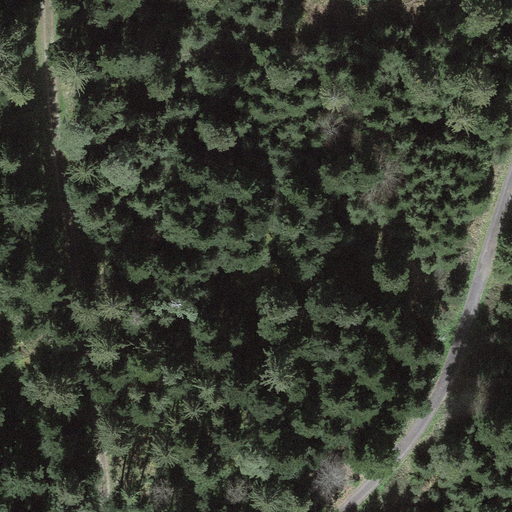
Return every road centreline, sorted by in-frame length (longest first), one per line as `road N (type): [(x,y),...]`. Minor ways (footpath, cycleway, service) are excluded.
road 1 (track): [(41,0),(42,83),(98,431),(101,511)]
road 2 (track): [(511,173),(436,392),(342,511)]
